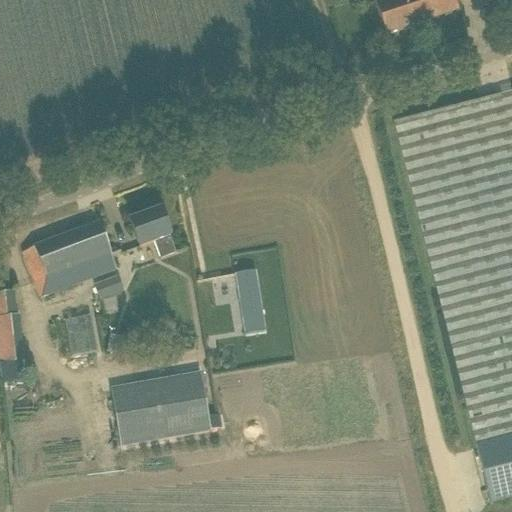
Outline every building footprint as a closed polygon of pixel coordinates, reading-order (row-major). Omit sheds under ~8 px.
[(373,0),(385,37),(458,13),(453,0),(373,0)] [(511,438),(511,94),(393,124),(475,448),(511,438)] [(170,238),(161,213),(130,224),(140,249),(154,244),(160,261),(176,255),(170,238)] [(99,225),(22,254),(40,299),(116,271),(110,256),(111,256),(99,225)] [(235,277),(244,336),(264,333),(256,274),(235,277)] [(123,292),(118,279),(94,288),(99,301),(123,292)] [(0,294),(0,381),(24,379),(18,293),(0,294)] [(70,357),(97,353),(91,317),(65,321),(70,357)] [(120,448),(211,433),(201,376),(110,391),(120,448)] [(511,438),(475,448),(490,506),(511,500),(511,438)]
